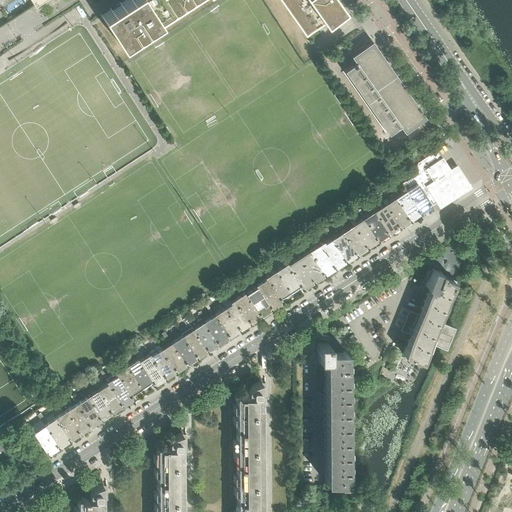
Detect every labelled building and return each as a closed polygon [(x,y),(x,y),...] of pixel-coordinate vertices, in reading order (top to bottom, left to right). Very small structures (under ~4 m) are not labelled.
[(161,17),(150,0),(121,0),(104,11),(123,42),(161,17)] [(150,0),(161,17),(187,0),(150,0)] [(349,6),(344,0),(286,0),(311,33),(349,6)] [(425,116),(372,41),(350,56),(355,62),(343,70),(387,133),(399,125),(404,131),(425,116)] [(438,177),(450,170),(441,157),(436,150),(419,161),(416,163),(414,174),(411,176),(415,183),(428,202),(429,203),(430,203),(435,199),(431,182),(438,177)] [(459,164),(450,170),(438,177),(431,182),(435,199),(441,207),(473,186),(459,164)] [(428,202),(415,183),(409,187),(407,184),(405,186),(401,179),(399,180),(405,190),(419,213),(423,211),(425,210),(427,209),(428,207),(431,205),(430,203),(429,203),(428,202)] [(419,213),(405,190),(399,194),(397,192),(395,193),(390,186),(388,187),(394,197),(409,219),(412,217),(414,217),(417,216),(418,214),(419,213)] [(407,221),(409,219),(394,197),(389,200),(388,198),(384,200),(381,195),(379,197),(384,204),(398,226),(401,224),(404,224),(406,222),(407,221)] [(398,226),(384,204),(373,211),(388,233),(391,231),(393,231),(395,229),(396,228),(398,226)] [(388,233),(373,211),(362,217),(377,240),(380,238),(382,238),(385,236),(386,234),(388,233)] [(377,240),(362,217),(352,224),(366,247),(370,245),(372,245),(374,243),(375,241),(377,240)] [(366,247),(352,224),(341,231),(356,254),(359,252),(361,252),(364,250),(364,248),(366,247)] [(356,254),(341,231),(330,238),(345,261),(348,259),(350,259),(353,257),(354,255),(356,254)] [(345,261),(330,238),(324,242),(323,240),(318,243),(334,268),(338,265),(340,265),(342,264),(343,262),(345,261)] [(334,268),(318,243),(308,250),(324,274),(327,272),(329,272),(332,271),(333,269),(334,268)] [(324,274),(308,250),(297,257),(313,281),(316,279),(318,279),(321,277),(322,276),(324,274)] [(313,281),(297,257),(289,263),(286,259),(285,260),(286,262),(300,284),(299,285),(301,289),(306,286),(308,286),(310,284),(311,283),(313,281)] [(300,284),(286,262),(275,269),(290,291),(290,292),(296,288),(296,287),(298,286),(299,285),(300,284)] [(263,274),(258,266),(255,269),(259,276),(263,274)] [(421,360),(450,288),(453,280),(440,274),(441,272),(439,271),(440,268),(438,267),(437,270),(432,268),(425,285),(429,287),(426,293),(418,313),(408,309),(399,329),(410,333),(402,353),(421,360)] [(290,291),(275,269),(265,276),(265,278),(279,298),(280,297),(281,297),(283,296),(284,296),(289,292),(290,291)] [(279,298),(265,278),(255,285),(271,309),(272,308),(275,308),(277,306),(278,304),(282,301),(280,297),(279,298)] [(271,309),(255,285),(245,291),(260,316),(262,315),(264,314),(266,313),(267,311),(271,309)] [(260,316),(245,291),(234,298),(249,323),(251,321),(253,321),(256,320),(257,318),(260,316)] [(249,323),(234,298),(230,301),(232,303),(225,307),(239,329),(240,328),(243,328),(245,327),(246,325),(249,323)] [(213,312),(205,301),(204,302),(206,307),(211,313),(213,312)] [(239,329),(225,307),(214,314),(228,336),(230,335),(232,335),(234,333),(235,332),(239,329)] [(228,336),(214,314),(203,321),(217,343),(219,342),(221,342),(224,340),(225,339),(228,336)] [(207,350),(193,328),(186,317),(182,319),(186,325),(187,324),(189,327),(188,328),(189,330),(182,335),(196,357),(198,356),(200,356),(203,354),(204,352),(207,350)] [(217,343),(203,321),(201,318),(197,321),(199,324),(193,328),(207,350),(209,349),(211,349),(213,347),(214,345),(217,343)] [(196,357),(182,335),(172,342),(186,364),(187,363),(189,363),(192,361),(193,359),(196,357)] [(347,475),(346,351),(341,351),(341,337),(332,337),(333,343),(316,343),(316,358),(324,358),(324,482),(325,482),(325,481),(345,481),(345,475),(347,475)] [(175,371),(161,349),(155,340),(153,341),(157,347),(155,348),(156,349),(149,354),(164,378),(166,376),(168,376),(171,375),(172,373),(175,371)] [(186,364),(172,342),(161,349),(175,371),(177,370),(179,369),(181,368),(182,366),(186,364)] [(164,378),(149,354),(139,361),(151,381),(153,385),(155,383),(157,383),(160,382),(161,380),(164,378)] [(151,381),(139,361),(137,359),(127,366),(140,388),(141,387),(141,388),(147,384),(147,383),(148,383),(151,381)] [(140,388),(127,366),(116,373),(117,374),(130,394),(133,392),(134,392),(135,392),(140,389),(140,388)] [(130,394),(117,374),(106,381),(107,383),(122,405),(125,403),(127,403),(130,401),(130,399),(132,398),(130,394)] [(261,511),(260,396),(260,381),(253,384),(250,385),(248,387),(247,389),(247,390),(247,395),(235,395),(235,396),(236,396),(236,451),(236,511),(261,511)] [(122,405),(107,383),(97,390),(111,412),(114,410),(116,410),(119,408),(120,406),(122,405)] [(111,412),(97,390),(86,397),(100,419),(104,417),(106,417),(108,415),(109,413),(111,412)] [(100,419),(86,397),(75,404),(90,426),(93,424),(95,423),(98,422),(98,420),(100,419)] [(90,426),(75,404),(65,411),(79,433),(82,430),(84,430),(87,429),(88,427),(90,426)] [(68,440),(54,417),(53,415),(56,413),(51,406),(48,408),(51,413),(45,417),(48,421),(43,425),(58,446),(61,444),(63,444),(66,442),(67,441),(68,440)] [(45,420),(39,411),(36,412),(37,414),(42,422),(45,420)] [(79,433),(65,411),(54,417),(68,440),(72,437),(74,437),(76,436),(77,434),(79,433)] [(58,446),(43,425),(33,432),(47,454),(50,451),(52,451),(55,450),(56,448),(58,446)] [(181,511),(181,447),(181,433),(173,435),(171,437),(169,439),(168,440),(168,441),(168,446),(156,447),(156,511),(181,511)] [(0,463),(10,457),(12,455),(12,456),(13,456),(2,438),(1,439),(0,439),(0,463)] [(101,511),(102,498),(101,484),(94,487),(91,488),(90,490),(89,491),(88,493),(88,498),(85,498),(85,496),(80,496),(80,498),(77,498),(77,499),(77,511),(101,511)]
